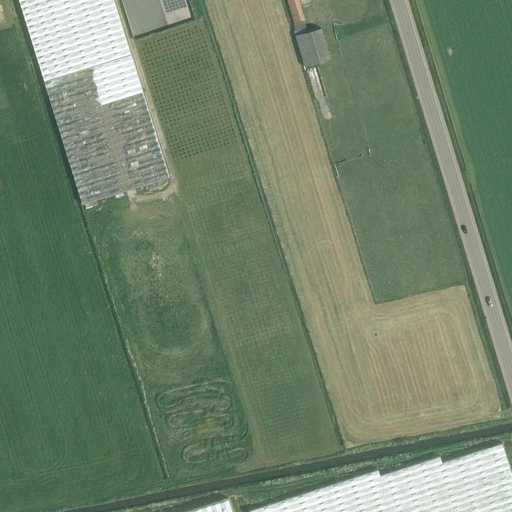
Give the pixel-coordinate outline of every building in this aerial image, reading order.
[(19,0),(44,80),(131,53),(114,0),(19,0)] [(287,0),(294,23),(305,20),(299,0),(287,0)] [(304,66),(330,58),(320,27),(295,34),(304,66)] [(131,53),(44,80),(83,204),(170,177),(131,53)] [(511,511),(511,474),(502,442),(442,461),(440,455),(380,474),(378,468),(248,510),(249,511),(511,511)] [(232,511),(228,497),(182,511),(232,511)]
